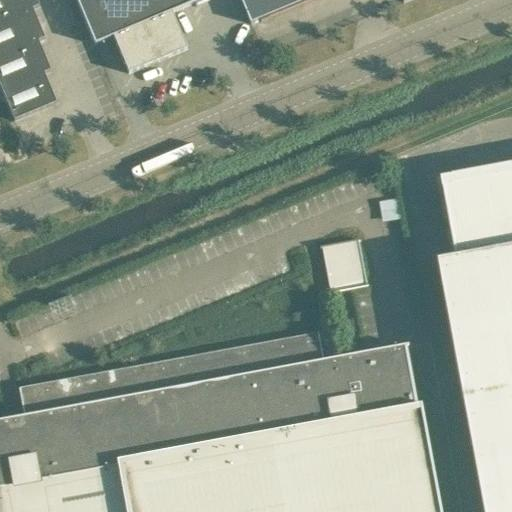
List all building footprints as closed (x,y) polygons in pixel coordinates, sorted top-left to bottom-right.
[(0,0),(0,88),(14,122),(56,105),(44,75),(51,72),(38,43),(45,40),(33,10),(39,8),(35,0),(0,0)] [(75,0),(95,45),(113,37),(129,74),(187,50),(172,13),(203,0),(75,0)] [(240,0),(250,25),(310,0),(240,0)] [(511,511),(511,167),(442,180),(441,180),(441,182),(442,190),(455,258),(436,262),(440,284),(482,511),(511,511)] [(328,293),(367,285),(358,239),(319,246),(328,293)] [(0,511),(438,511),(403,325),(0,402),(0,511)]
